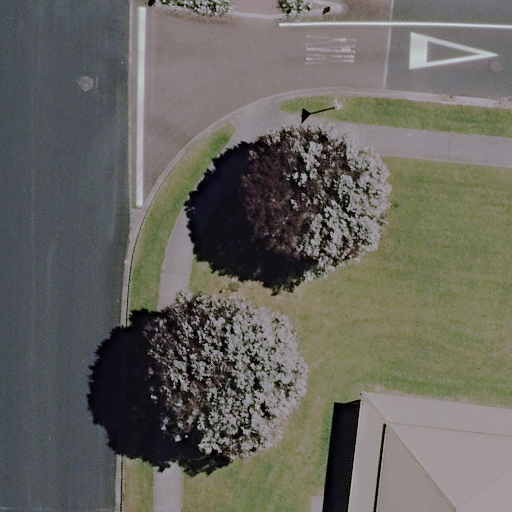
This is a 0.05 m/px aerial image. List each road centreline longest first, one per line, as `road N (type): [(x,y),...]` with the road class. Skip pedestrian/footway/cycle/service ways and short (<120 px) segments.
road 1 (tertiary): [(6,0),(6,396),(14,511)]
road 2 (residential): [(511,35),(57,0)]
